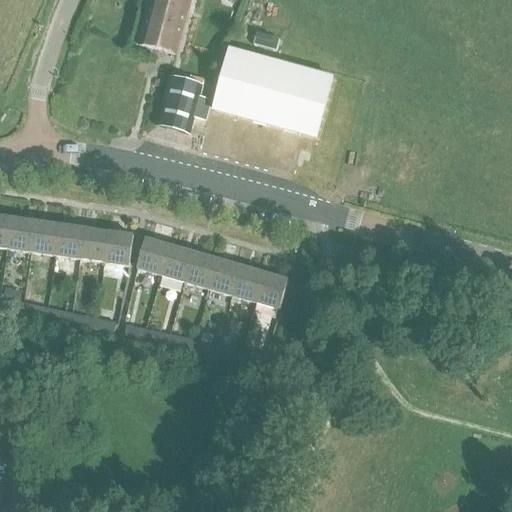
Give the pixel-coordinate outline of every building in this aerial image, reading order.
[(183,0),(151,0),(139,47),(176,57),(190,2),(183,0)] [(333,81),(230,53),(226,67),(213,113),(316,142),(333,81)] [(169,79),(156,128),(190,137),(194,120),(206,123),(211,103),(200,100),(203,88),(169,79)] [(139,121),(142,84),(110,82),(108,119),(139,121)] [(306,148),(300,165),(310,169),(316,151),(306,148)] [(0,251),(7,253),(12,222),(0,220),(0,251)] [(36,226),(12,222),(7,253),(31,256),(36,226)] [(60,229),(36,226),(31,256),(56,259),(60,229)] [(60,229),(56,259),(80,263),(84,233),(60,229)] [(108,236),(84,233),(80,263),(104,266),(108,236)] [(133,240),(108,236),(104,266),(129,270),(133,240)] [(161,279),(169,249),(145,242),(136,272),(161,279)] [(193,256),(169,249),(161,279),(184,285),(193,256)] [(193,256),(184,285),(208,292),(216,263),(193,256)] [(240,270),(216,263),(208,292),(231,299),(240,270)] [(263,276),(240,270),(231,299),(255,306),(263,276)] [(288,283),(263,276),(255,306),(279,313),(288,283)] [(19,306),(0,302),(0,312),(17,316),(19,306)] [(46,322),(48,312),(29,308),(27,318),(46,322)] [(48,312),(46,322),(66,326),(68,316),(48,312)] [(94,332),(97,322),(77,318),(75,328),(94,332)] [(116,326),(97,322),(94,332),(114,336),(116,326)] [(143,342),(146,332),(126,328),(124,338),(143,342)] [(165,336),(146,332),(143,342),(163,347),(165,336)] [(202,337),(200,344),(210,346),(212,339),(202,337)] [(191,352),(194,343),(174,338),(172,348),(191,352)] [(200,344),(194,343),(191,352),(211,357),(213,347),(210,346),(200,344)] [(240,363),(242,353),(222,349),(220,359),(240,363)] [(261,357),(242,353),(240,363),(259,367),(261,357)]
